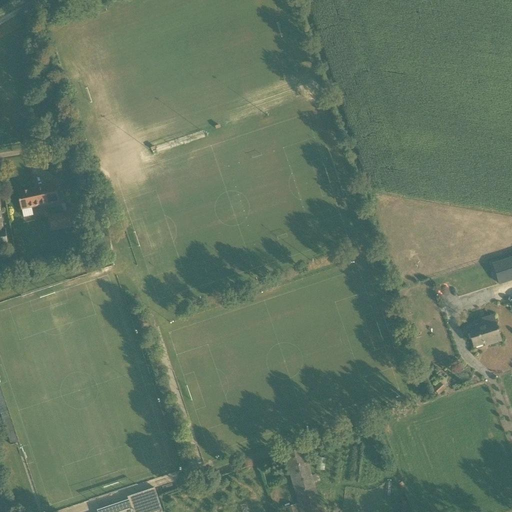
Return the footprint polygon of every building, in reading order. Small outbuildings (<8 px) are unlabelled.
[(17,192),(21,210),(59,201),(55,184),(17,192)] [(69,212),(49,216),(52,231),(72,227),(69,212)] [(511,280),(511,258),(493,265),(499,284),(511,280)] [(484,327),(469,332),(474,347),(490,342),(490,344),(501,341),(495,324),(493,316),(482,320),(484,327)] [(440,383),(433,389),(438,395),(445,388),(440,383)] [(315,474),(312,475),(304,448),(284,454),(301,511),(322,511),(314,482),(317,481),(315,474)] [(153,511),(161,510),(154,488),(132,496),(137,511),(153,511)]
